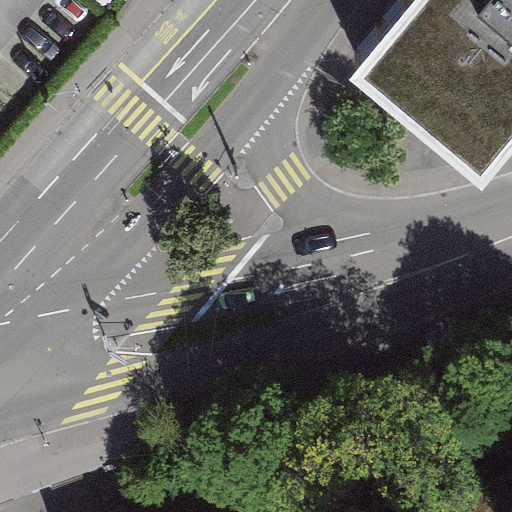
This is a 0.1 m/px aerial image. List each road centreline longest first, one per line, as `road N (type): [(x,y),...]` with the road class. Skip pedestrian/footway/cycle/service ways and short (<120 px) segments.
road 1 (secondary): [(421,251),(248,317),(144,344),(37,341),(0,329)]
road 2 (secondary): [(248,52),(0,308)]
road 3 (secondary): [(421,251),(364,242),(324,224),(284,180),(248,52)]
